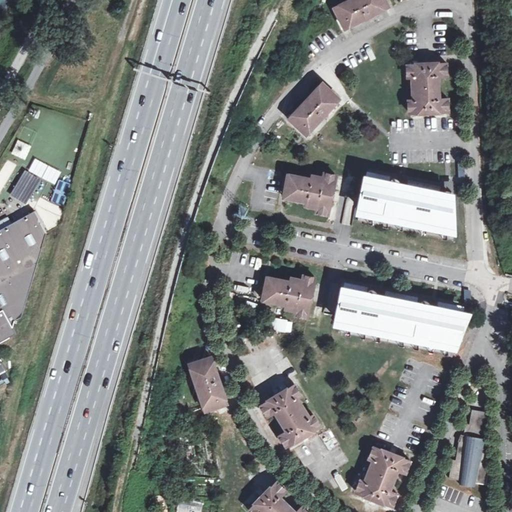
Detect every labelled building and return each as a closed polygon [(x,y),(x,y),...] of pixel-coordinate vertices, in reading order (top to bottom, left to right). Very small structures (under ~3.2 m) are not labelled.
[(389,6),(385,0),(347,0),(334,7),(345,28),(389,6)] [(440,98),(439,75),(447,75),(447,63),(408,64),(408,76),(412,76),(413,99),(409,100),(410,112),(449,110),(448,98),(440,98)] [(340,98),(323,82),(289,118),(307,134),(340,98)] [(45,113),(41,126),(69,136),(74,122),(45,113)] [(25,164),(37,131),(22,126),(10,159),(25,164)] [(28,204),(39,176),(22,169),(11,198),(28,204)] [(368,172),(366,179),(388,184),(389,177),(368,172)] [(307,202),(306,205),(317,208),(316,211),(328,213),(336,175),(324,173),(323,176),(313,175),(312,177),(288,173),(283,197),(307,202)] [(447,226),(454,227),(452,190),(450,190),(449,189),(448,189),(446,189),(445,190),(444,192),(443,195),(438,194),(408,188),(403,187),(405,179),(397,179),(394,178),(392,179),(391,180),(390,184),(388,184),(366,179),(361,199),(360,208),(368,210),(373,211),(383,213),(388,214),(397,216),(403,217),(421,220),(426,221),(442,225),(447,226)] [(409,181),(408,188),(438,194),(439,187),(409,181)] [(0,372),(5,369),(0,360),(0,341),(17,332),(13,325),(15,319),(22,315),(45,240),(46,228),(36,210),(0,229),(0,372)] [(286,308),(296,310),(295,313),(307,316),(316,278),(304,275),(303,279),(292,277),(291,280),(267,276),(263,300),(286,304),(286,308)] [(366,288),(345,283),(344,290),(365,295),(366,288)] [(458,342),(468,315),(462,314),(438,309),(433,309),(435,300),(427,300),(426,300),(424,300),(422,300),(421,301),(420,306),(415,305),(385,299),(380,298),(382,290),(374,289),(371,289),(369,290),(368,291),(367,295),(365,295),(344,290),(343,290),(337,319),(396,331),(451,343),(452,344),(454,344),(455,344),(457,344),(458,342)] [(417,298),(386,292),(385,299),(415,305),(417,298)] [(439,302),(438,309),(462,314),(463,307),(439,302)] [(227,403),(212,356),(189,364),(205,410),(227,403)] [(275,411),(287,430),(280,434),(287,445),(320,425),(313,414),(310,417),(298,397),(301,395),(295,384),(262,404),(268,415),(275,411)] [(488,412),(472,409),(470,424),(466,423),(464,435),(468,435),(479,437),(478,443),(486,444),(489,427),(485,427),(488,412)] [(490,445),(486,444),(478,443),(479,437),(468,435),(467,442),(459,441),(456,459),(452,459),(449,478),(460,479),(459,483),(475,486),(476,482),(487,484),(490,465),(486,464),(490,445)] [(397,494),(390,490),(398,469),(406,472),(410,461),(374,446),(370,457),(373,459),(365,481),(361,480),(357,491),(393,505),(397,494)] [(336,494),(342,491),(335,475),(328,478),(336,494)] [(308,511),(302,506),(297,511),(280,495),(286,490),(277,481),(250,508),(253,511),(308,511)]
